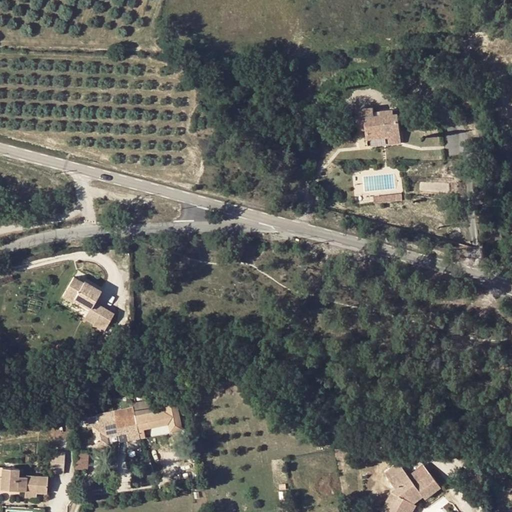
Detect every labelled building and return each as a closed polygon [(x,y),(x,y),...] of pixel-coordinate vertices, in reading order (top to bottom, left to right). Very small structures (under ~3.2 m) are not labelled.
[(399,110),(381,111),(382,115),(374,116),(374,112),(373,108),(357,110),(359,131),(367,131),(368,141),(389,139),(389,132),(400,132),(399,110)] [(390,147),(402,146),(400,132),(389,132),(389,139),(390,147)] [(89,307),(91,308),(94,303),(101,291),(84,281),(83,283),(73,278),(63,296),(73,302),(74,299),(89,307)] [(94,322),(102,308),(94,303),(91,308),(89,307),(84,317),(94,322)] [(102,308),(94,322),(93,324),(103,331),(113,314),(102,308)] [(161,410),(134,416),(137,430),(142,429),(168,424),(169,431),(180,429),(175,402),(160,405),(161,410)] [(138,438),(137,430),(134,416),(133,409),(113,413),(117,434),(125,432),(127,440),(138,438)] [(105,437),(117,434),(113,413),(85,419),(87,427),(91,426),(96,447),(107,444),(105,437)] [(125,432),(117,434),(117,442),(127,440),(125,432)] [(86,452),(75,452),(74,469),(86,470),(86,452)] [(68,459),(50,458),(50,467),(67,468),(68,459)] [(388,479),(403,469),(399,463),(384,473),(388,479)] [(1,468),(1,478),(0,489),(17,490),(17,486),(25,486),(24,490),(24,492),(35,493),(45,493),(46,476),(25,475),(25,478),(18,477),(19,469),(1,468)] [(395,488),(390,492),(386,500),(391,502),(385,511),(402,511),(407,502),(412,503),(418,500),(437,487),(429,475),(413,485),(403,469),(388,479),(395,488)] [(437,487),(418,500),(420,503),(439,491),(437,487)] [(385,511),(391,502),(386,500),(378,511),(407,511),(412,503),(407,502),(402,511),(385,511)]
